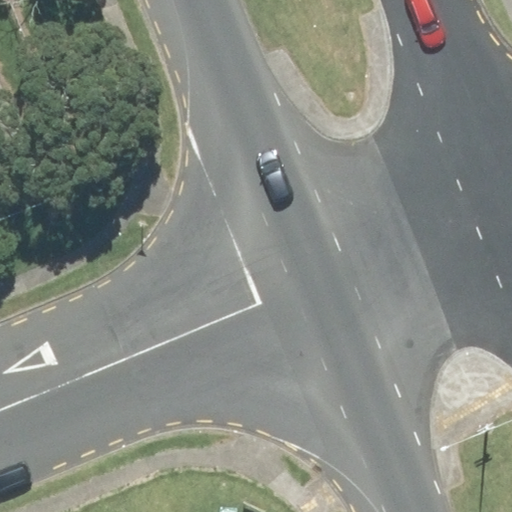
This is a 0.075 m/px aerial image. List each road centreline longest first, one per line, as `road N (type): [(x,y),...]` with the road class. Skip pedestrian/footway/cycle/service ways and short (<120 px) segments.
road 1 (tertiary): [(308,290),(0,417)]
road 2 (secondary): [(308,290),(191,0)]
road 3 (secondary): [(401,511),(308,290)]
road 4 (tertiary): [(511,204),(308,290)]
road 5 (secondary): [(435,0),(511,185)]
